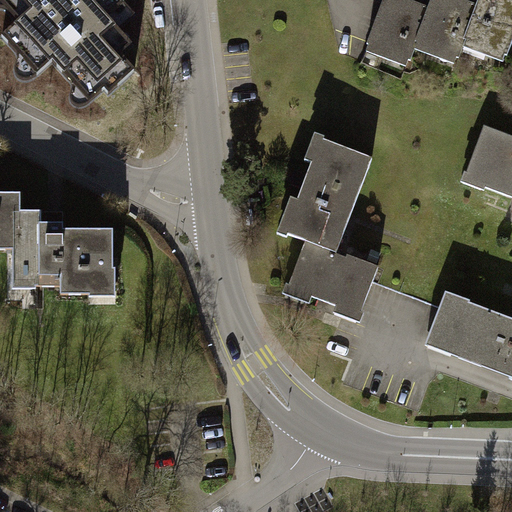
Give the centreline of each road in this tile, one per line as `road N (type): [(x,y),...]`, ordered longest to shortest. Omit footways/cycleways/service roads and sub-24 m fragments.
road 1 (residential): [(333,437),(270,388),(246,345),(212,206)]
road 2 (residential): [(0,119),(134,187),(212,206)]
road 3 (residential): [(212,206),(189,0)]
road 4 (residential): [(511,458),(381,451),(333,437)]
